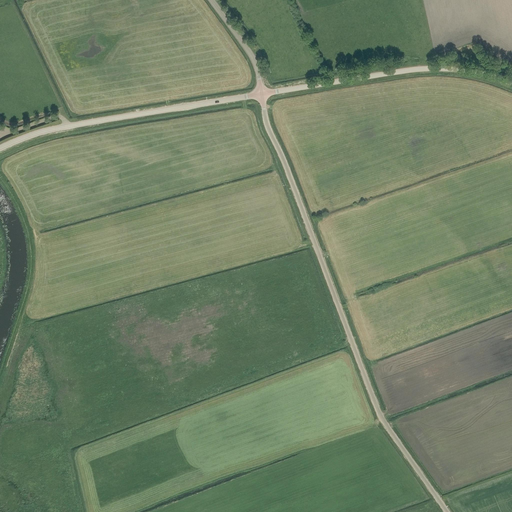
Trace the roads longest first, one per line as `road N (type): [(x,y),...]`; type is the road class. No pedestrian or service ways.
road 1 (unclassified): [(447,511),(378,410),(260,94)]
road 2 (unclassified): [(0,148),(66,125),(260,94)]
road 3 (unclassified): [(260,94),(430,68),(511,84)]
road 4 (track): [(0,371),(29,280),(30,244),(0,176)]
